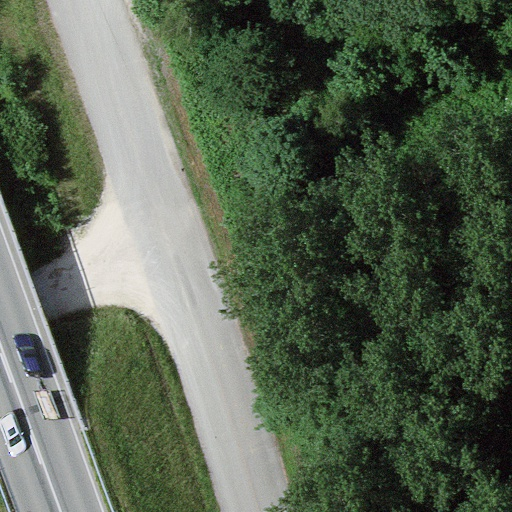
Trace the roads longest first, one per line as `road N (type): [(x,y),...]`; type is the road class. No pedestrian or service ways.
road 1 (unclassified): [(85,0),(175,246),(257,511)]
road 2 (track): [(0,314),(175,246)]
road 3 (primary): [(61,511),(0,343)]
